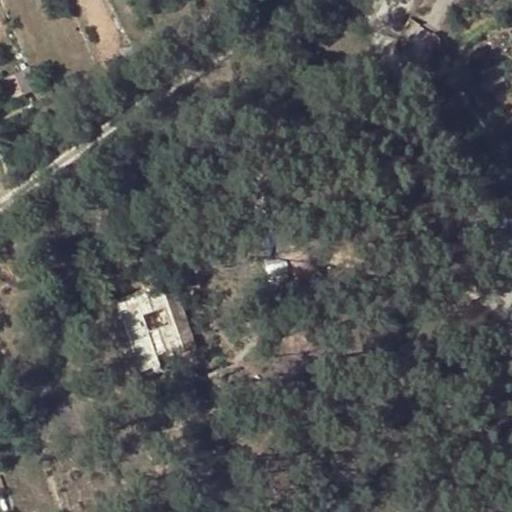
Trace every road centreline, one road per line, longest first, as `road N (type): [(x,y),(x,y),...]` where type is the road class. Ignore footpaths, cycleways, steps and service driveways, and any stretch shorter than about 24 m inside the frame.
road 1 (residential): [(0,204),(294,0)]
road 2 (unclassified): [(362,26),(493,251),(505,301)]
